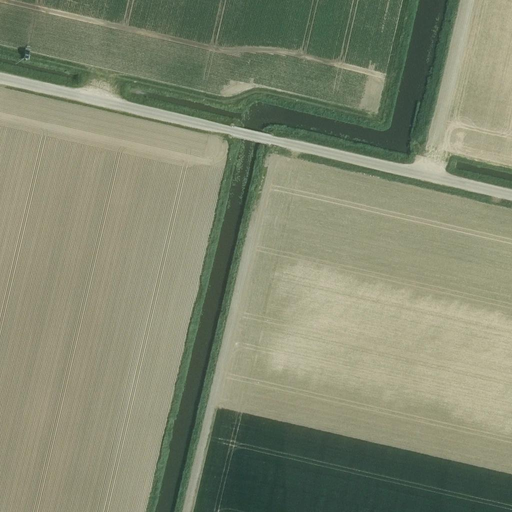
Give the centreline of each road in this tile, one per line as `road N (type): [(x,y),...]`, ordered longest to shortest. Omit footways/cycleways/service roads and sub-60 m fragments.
road 1 (unclassified): [(511,195),(0,77)]
road 2 (track): [(423,175),(464,0)]
